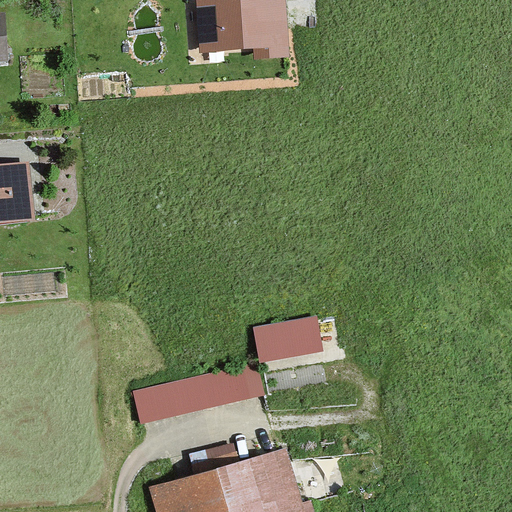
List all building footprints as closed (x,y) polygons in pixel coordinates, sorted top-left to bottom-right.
[(223,0),(224,5),(203,6),(206,48),(259,45),(259,54),(286,53),(283,0),(241,3),(240,0),(223,0)] [(0,224),(29,222),(23,169),(0,171),(0,224)] [(315,320),(256,331),(262,360),(320,350),(315,320)] [(255,364),(135,391),(142,423),(262,395),(255,364)] [(196,478),(156,489),(161,511),(312,511),(309,502),(299,505),(284,451),(240,464),(235,446),(190,458),(196,478)]
